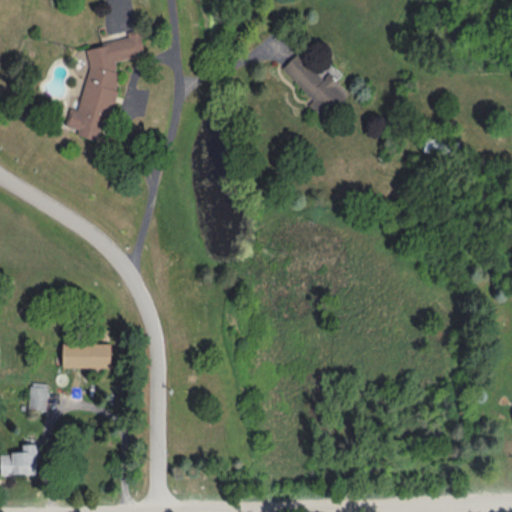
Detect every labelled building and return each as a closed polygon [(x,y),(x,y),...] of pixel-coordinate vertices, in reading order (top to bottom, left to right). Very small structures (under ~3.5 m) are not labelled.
[(90,48),(89,56),(89,60),(75,128),(106,135),(120,75),(117,63),(150,55),(145,34),(90,48)] [(284,70),(330,117),(352,96),(330,73),(325,78),(301,54),(284,70)] [(457,160),(462,143),(429,135),(424,152),(457,160)] [(65,368),(115,368),(115,344),(65,344),(65,368)] [(48,411),(49,384),(30,383),(30,411),(48,411)] [(1,475),(39,475),(39,441),(25,441),(25,452),(1,452),(1,475)]
